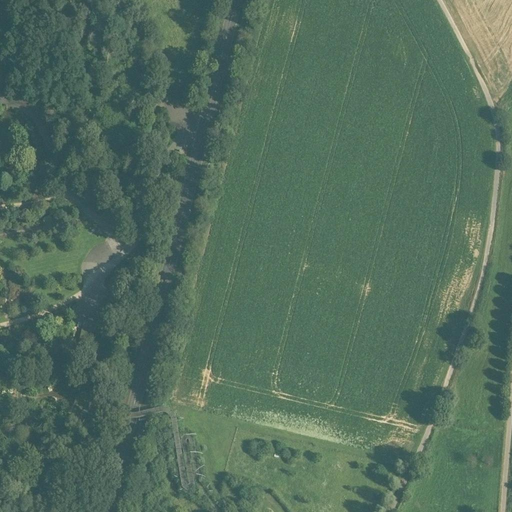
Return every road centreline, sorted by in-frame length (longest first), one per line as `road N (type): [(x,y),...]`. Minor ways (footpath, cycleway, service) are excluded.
road 1 (track): [(391,511),(479,286),(500,148),(486,94),(440,0)]
road 2 (tertiary): [(106,511),(236,0)]
road 3 (track): [(511,385),(501,511)]
